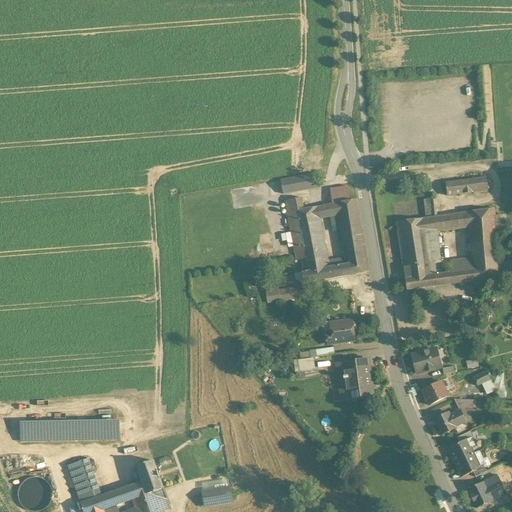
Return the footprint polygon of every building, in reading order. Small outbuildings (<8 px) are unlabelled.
[(316,174),(296,178),(298,192),(319,188),(316,174)] [(283,194),(298,192),(296,178),(281,180),(283,194)] [(446,183),(447,196),(488,190),(486,178),(446,183)] [(328,191),(330,205),(336,204),(350,202),(348,188),(328,191)] [(318,207),(304,210),(302,198),(285,201),(296,261),(302,260),(302,259),(327,255),(320,219),(318,207)] [(424,200),(426,219),(432,218),(430,199),(424,200)] [(350,202),(336,204),(338,216),(343,247),(351,245),(355,264),(368,263),(357,200),(350,202)] [(330,205),(328,205),(331,217),(338,216),(336,204),(330,205)] [(320,219),(331,217),(328,205),(318,207),(320,219)] [(494,209),(466,213),(469,227),(471,245),(473,259),(474,270),(475,282),(500,278),(498,263),(496,233),(495,216),(494,209)] [(458,214),(460,229),(469,227),(466,213),(458,214)] [(426,219),(396,223),(403,267),(415,266),(415,268),(425,267),(425,265),(441,262),(438,232),(460,229),(458,214),(432,218),(426,219)] [(495,216),(496,233),(507,232),(506,216),(495,216)] [(327,255),(302,259),(302,260),(304,273),(330,268),(327,255)] [(446,262),(447,274),(474,270),(473,259),(446,262)] [(511,261),(498,263),(500,278),(511,276),(511,261)] [(441,262),(425,265),(425,267),(415,268),(415,266),(403,267),(407,291),(472,282),(475,282),(474,270),(447,274),(442,274),(441,262)] [(355,264),(342,266),(344,277),(369,272),(368,263),(355,264)] [(304,273),(302,273),(304,285),(344,277),(342,266),(342,265),(330,268),(304,273)] [(295,280),(304,285),(302,273),(294,275),(295,280)] [(278,289),(267,291),(269,303),(297,299),(295,289),(279,291),(278,289)] [(352,321),(331,324),(332,333),(326,334),(328,345),(328,344),(354,341),(353,331),(354,331),(356,328),(356,325),(353,323),(352,323),(352,321)] [(334,348),(316,351),(317,358),(335,355),(334,348)] [(434,350),(412,356),(418,374),(439,368),(439,367),(441,365),(440,362),(438,361),(437,361),(434,350)] [(344,354),(334,355),(335,362),(345,361),(344,354)] [(474,358),(467,360),(469,366),(476,364),(474,358)] [(293,362),(295,372),(315,370),(313,359),(293,362)] [(368,360),(343,363),(348,401),(361,399),(373,398),(368,360)] [(348,401),(343,363),(336,364),(341,402),(347,401),(348,401)] [(488,371),(473,378),(478,386),(492,380),(488,371)] [(447,379),(441,382),(448,395),(453,393),(447,379)] [(448,395),(441,382),(422,391),(429,406),(448,396),(448,395)] [(348,401),(347,401),(348,408),(362,406),(361,399),(348,401)] [(476,400),(454,400),(458,408),(476,408),(476,401),(476,400)] [(450,417),(448,413),(435,419),(442,435),(456,429),(455,427),(464,423),(466,422),(461,411),(450,417)] [(120,421),(21,423),(21,443),(120,441),(120,421)] [(455,427),(456,429),(458,433),(467,429),(464,423),(455,427)] [(471,432),(457,438),(459,443),(466,440),(466,441),(472,438),(473,437),(471,432)] [(472,438),(466,441),(470,449),(475,446),(472,438)] [(459,443),(449,449),(456,463),(473,455),(470,449),(466,441),(466,440),(459,443)] [(483,459),(479,451),(473,455),(479,468),(484,466),(485,469),(491,466),(486,457),(483,459)] [(479,468),(473,455),(456,463),(463,477),(473,472),(480,469),(479,468)] [(89,459),(68,466),(71,477),(92,469),(89,459)] [(157,499),(155,492),(164,489),(154,461),(137,467),(142,482),(124,489),(128,501),(133,500),(135,506),(157,499)] [(484,466),(479,468),(480,469),(473,472),(476,477),(487,472),(485,469),(484,466)] [(92,469),(71,477),(81,504),(102,497),(92,469)] [(511,485),(505,472),(483,483),(492,501),(511,491),(511,485)] [(49,506),(51,502),(53,497),(53,491),(51,487),(49,484),(45,481),(40,478),(34,478),(28,480),(24,483),(20,488),(19,492),(18,497),(21,505),(26,510),(30,511),(32,511),(38,511),(41,511),(45,510),(49,506)] [(483,483),(468,490),(477,509),(492,501),(483,483)] [(230,488),(203,493),(206,505),(232,501),(230,488)] [(102,497),(81,504),(83,511),(98,511),(108,509),(116,506),(128,501),(124,489),(102,497)] [(157,499),(135,506),(136,509),(136,511),(164,511),(160,501),(167,499),(164,489),(155,492),(157,499)]
